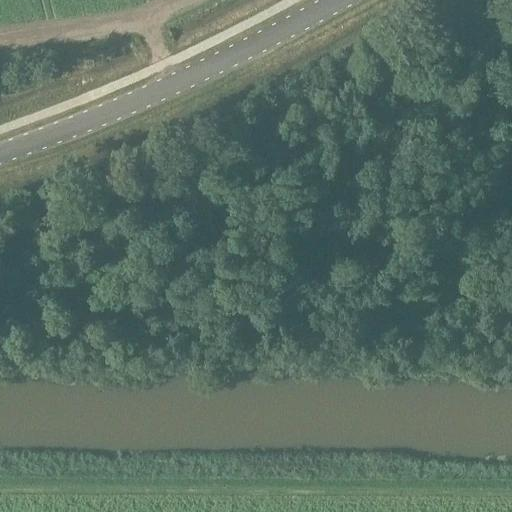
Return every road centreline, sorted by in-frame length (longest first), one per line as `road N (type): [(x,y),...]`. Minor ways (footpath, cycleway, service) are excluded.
road 1 (track): [(0,285),(289,285),(511,235)]
road 2 (tertiary): [(0,154),(210,68),(340,0)]
